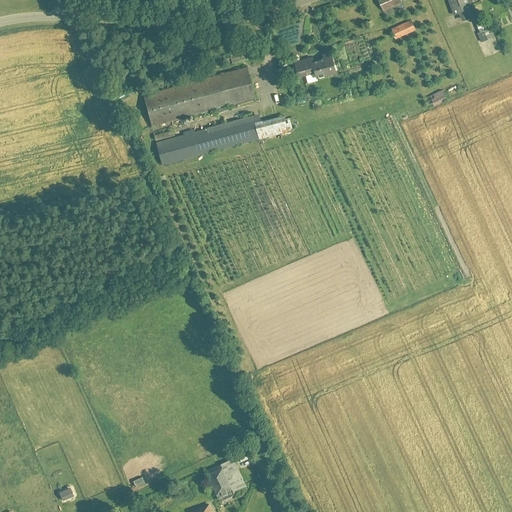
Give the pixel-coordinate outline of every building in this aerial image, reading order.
[(377,0),(383,11),(402,2),(400,0),(377,0)] [(448,0),(453,15),(471,9),(468,0),(448,0)] [(476,24),(480,33),(477,34),(481,42),(494,37),(485,17),(483,19),(482,17),(478,19),(480,22),(476,24)] [(411,20),(391,29),(396,40),(416,30),(411,20)] [(228,50),(229,53),(229,54),(222,55),(225,65),(231,64),(231,63),(245,60),(243,49),(240,50),(239,47),(228,50)] [(254,48),(244,50),(247,60),(257,57),(254,48)] [(295,62),(299,75),(314,71),(316,78),(336,73),(331,53),(323,55),(324,59),(314,61),(313,58),(295,62)] [(256,98),(247,67),(143,95),(152,126),(256,98)] [(424,99),(428,109),(447,100),(442,90),(424,99)] [(256,122),(260,138),(288,130),(284,115),(256,122)] [(258,139),(253,116),(207,128),(212,151),(258,139)] [(205,148),(210,147),(207,134),(201,135),(200,131),(164,141),(169,159),(205,149),(205,148)] [(233,459),(236,465),(252,458),(249,450),(233,458),(234,459),(233,459)] [(245,485),(236,465),(233,459),(205,473),(218,499),(245,485)] [(143,478),(133,482),(135,489),(145,484),(143,478)]
